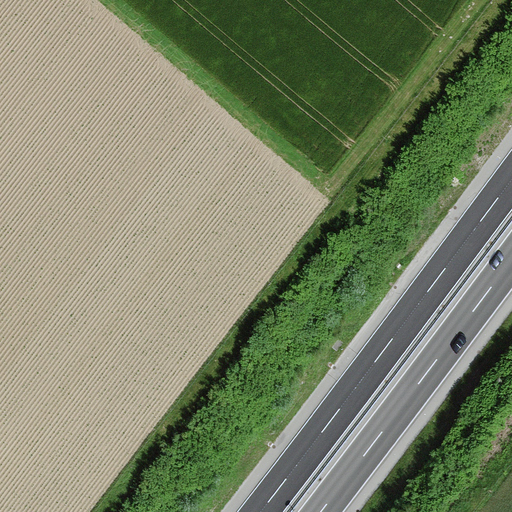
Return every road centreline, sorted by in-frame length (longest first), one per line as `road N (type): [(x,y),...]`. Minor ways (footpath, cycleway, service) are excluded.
road 1 (motorway): [(511,179),(259,511)]
road 2 (motorway): [(320,511),(511,258)]
